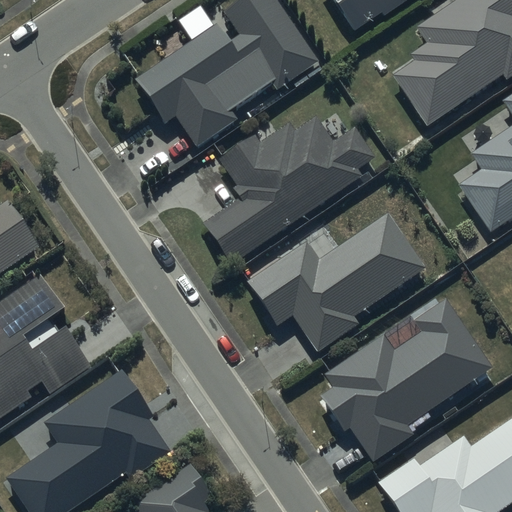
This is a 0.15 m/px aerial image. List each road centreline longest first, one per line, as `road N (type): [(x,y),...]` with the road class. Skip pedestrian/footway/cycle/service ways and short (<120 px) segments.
road 1 (residential): [(4,69),(307,511)]
road 2 (residential): [(4,69),(105,0)]
